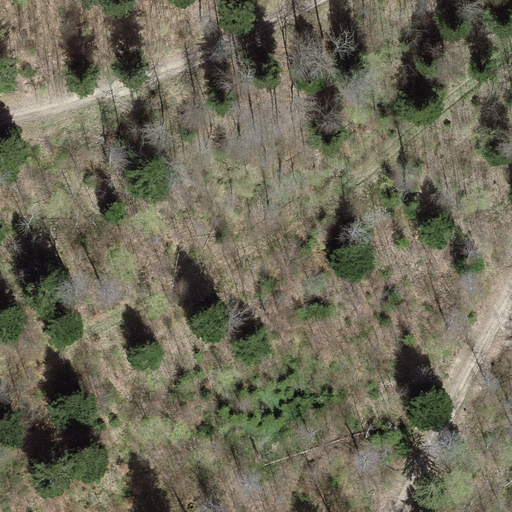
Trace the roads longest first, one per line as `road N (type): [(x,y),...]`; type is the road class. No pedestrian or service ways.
road 1 (track): [(0,113),(153,78),(308,0)]
road 2 (track): [(511,301),(400,511)]
